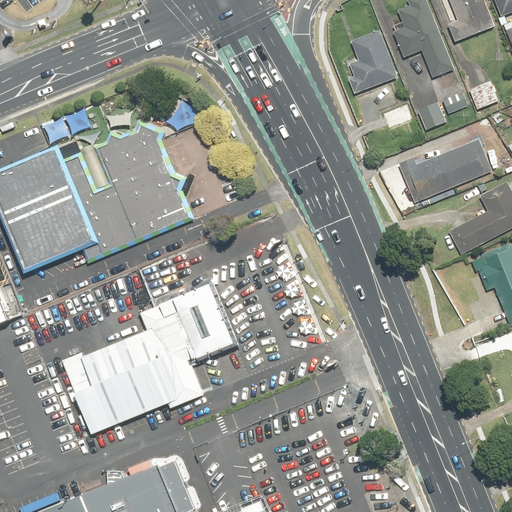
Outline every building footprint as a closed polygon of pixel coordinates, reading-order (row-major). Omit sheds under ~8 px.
[(430,0),(411,0),(414,6),(400,11),(404,21),(393,26),(406,58),(424,51),(435,77),(457,68),(430,0)] [(486,0),(452,0),(460,20),(451,24),(457,41),(496,27),(486,0)] [(511,0),(497,0),(504,17),(511,13),(511,0)] [(382,30),(354,41),(362,60),(352,64),(357,75),(350,78),(357,94),(401,76),(382,30)] [(493,81),(472,89),(479,109),(500,101),(493,81)] [(444,99),(450,114),(471,105),(465,91),(444,99)] [(409,99),(381,111),(390,131),(418,119),(409,99)] [(170,121),(181,130),(195,124),(202,117),(185,100),(170,121)] [(440,102),(420,110),(428,129),(448,121),(440,102)] [(87,107),(67,115),(76,135),(96,126),(87,107)] [(509,118),(504,110),(492,117),(497,125),(509,118)] [(46,125),(54,144),(73,136),(65,117),(46,125)] [(2,126),(5,132),(17,127),(15,121),(2,126)] [(62,148),(0,172),(0,199),(28,270),(86,247),(90,258),(195,217),(159,123),(67,160),(62,148)] [(420,163),(418,157),(401,164),(416,202),(494,170),(481,138),(420,163)] [(482,195),(490,209),(451,229),(464,254),(511,228),(511,184),(510,181),(482,195)] [(511,243),(484,254),(488,264),(480,267),(489,291),(498,288),(511,324),(511,243)] [(67,362),(96,433),(202,391),(191,365),(241,346),(214,279),(145,307),(153,328),(67,362)] [(0,323),(11,320),(0,293),(0,323)] [(41,511),(195,511),(175,459),(41,511)] [(265,511),(262,503),(238,511),(265,511)]
